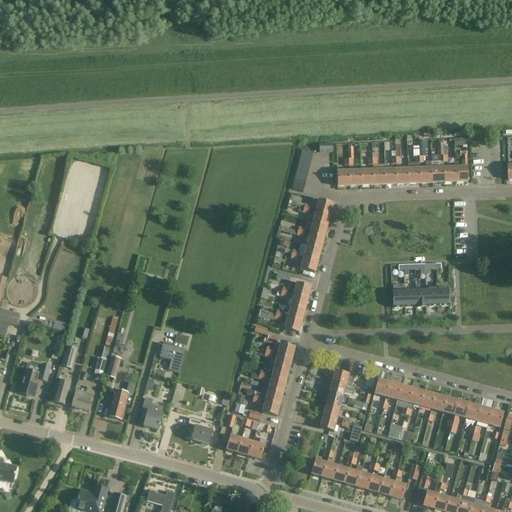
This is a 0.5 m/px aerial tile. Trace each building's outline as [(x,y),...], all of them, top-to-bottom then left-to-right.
[(431,184),(443,183),(443,169),(443,163),(442,163),(442,148),(443,148),(442,144),(438,145),(438,162),(432,163),(432,169),(431,169),(431,184)] [(319,153),(332,152),(332,145),(319,145),(319,153)] [(300,158),(311,161),(313,154),(302,151),(300,158)] [(299,164),(309,167),(311,161),(300,158),(299,164)] [(297,171),(308,174),(309,167),(299,164),(297,171)] [(455,183),(454,168),(443,169),(443,183),(455,183)] [(467,182),(467,168),(454,168),(455,183),(467,182)] [(431,184),(431,169),(420,170),(420,184),(431,184)] [(408,185),(408,170),(396,171),(396,185),(408,185)] [(420,184),(420,170),(408,170),(408,185),(420,184)] [(295,177),(306,180),(308,174),(297,171),(295,177)] [(385,185),(384,171),(372,172),(373,186),(385,185)] [(396,185),(396,171),(384,171),(385,185),(396,185)] [(349,187),(349,172),(337,173),(337,187),(349,187)] [(361,186),(360,172),(349,172),(349,187),(361,186)] [(373,186),(372,172),(360,172),(361,186),(373,186)] [(294,183),(304,186),(306,180),(295,177),(294,183)] [(304,186),(294,183),(292,190),(302,193),(304,186)] [(333,204),(319,201),(316,212),(330,216),(333,204)] [(303,209),(310,211),(311,206),(304,205),(292,202),(291,206),(303,209)] [(291,206),(289,211),(302,214),(309,216),(310,211),(303,209),(291,206)] [(330,216),(316,212),(312,224),(326,227),(330,216)] [(309,235),(323,239),(326,227),(312,224),(309,235)] [(291,230),(280,227),(279,227),(278,232),(296,236),(303,238),(304,235),(304,234),(291,231),(291,230)] [(306,247),(320,250),(323,239),(309,235),(306,247)] [(303,258),(317,262),(320,250),(306,247),(303,258)] [(290,259),(302,262),(300,270),(314,273),(317,262),(303,258),(298,256),(298,257),(291,255),(290,259)] [(425,265),(414,266),(414,271),(420,271),(420,275),(425,275),(425,265)] [(427,265),(425,265),(425,275),(430,275),(430,270),(436,270),(436,265),(427,265)] [(291,278),(278,274),(276,279),(289,282),(291,278)] [(293,296),(307,299),(310,288),(296,284),(293,296)] [(447,285),(436,285),(437,290),(437,307),(448,307),(447,285)] [(404,286),(393,287),(394,309),(405,308),(404,291),(404,286)] [(426,290),(415,291),(416,308),(426,307),(426,290)] [(437,290),(426,290),(426,307),(437,307),(437,290)] [(415,291),(404,291),(405,308),(416,308),(415,291)] [(304,311),(307,299),(293,296),(290,307),(304,311)] [(290,307),(287,319),(301,322),(304,311),(290,307)] [(102,308),(95,333),(102,335),(108,310),(102,308)] [(19,315),(0,309),(0,322),(16,327),(19,315)] [(281,317),(275,315),(260,311),(258,317),(274,321),(274,319),(280,321),(281,317)] [(112,319),(105,346),(110,347),(117,320),(112,319)] [(298,334),(301,322),(287,319),(284,330),(298,334)] [(0,335),(6,337),(8,326),(0,323),(0,335)] [(256,327),(254,333),(265,336),(267,330),(256,327)] [(90,331),(83,329),(80,339),(87,341),(90,331)] [(189,339),(176,335),(174,342),(187,346),(189,339)] [(276,346),(278,339),(268,336),(267,339),(265,339),(264,342),(276,346)] [(10,346),(9,345),(10,342),(6,341),(5,344),(3,344),(2,351),(8,353),(10,346)] [(114,344),(111,354),(119,355),(121,346),(115,344),(114,344)] [(294,348),(280,344),(277,356),(291,360),(294,348)] [(162,346),(162,349),(157,348),(155,355),(159,356),(159,358),(171,361),(168,371),(179,373),(184,352),(162,346)] [(76,350),(66,347),(61,367),(71,370),(76,350)] [(98,359),(94,374),(102,377),(110,349),(104,348),(101,360),(98,359)] [(125,352),(122,363),(136,367),(139,355),(125,352)] [(291,360),(277,356),(274,367),(288,371),(291,360)] [(120,360),(111,357),(105,377),(115,380),(120,360)] [(24,371),(21,384),(18,393),(34,398),(39,381),(46,383),(50,367),(42,365),(39,375),(24,371)] [(288,371),(274,367),(271,379),(285,383),(288,371)] [(346,387),(349,375),(335,371),(332,383),(346,387)] [(259,376),(258,380),(264,381),(262,389),(268,390),(282,394),(285,383),(271,379),(265,377),(259,376)] [(374,380),(368,378),(366,386),(372,388),(374,380)] [(59,380),(55,393),(53,403),(64,406),(70,384),(59,380)] [(374,395),(385,398),(389,384),(378,381),(374,395)] [(111,408),(108,418),(121,421),(123,411),(125,405),(130,406),(136,385),(128,383),(126,394),(115,391),(111,408)] [(346,387),(332,383),(329,394),(343,398),(344,392),(353,394),(354,389),(346,387)] [(400,387),(389,384),(385,398),(384,404),(382,410),(383,410),(382,413),(386,414),(389,402),(396,404),(400,387)] [(400,387),(396,404),(395,407),(402,409),(401,415),(405,416),(412,390),(400,387)] [(255,394),(253,399),(260,400),(265,402),(279,406),(282,394),(268,390),(262,389),(261,395),(255,394)] [(412,390),(405,416),(410,417),(413,405),(420,407),(423,393),(412,390)] [(76,392),(74,398),(71,408),(89,412),(93,397),(76,392)] [(435,396),(423,393),(420,407),(431,410),(435,396)] [(343,398),(329,394),(326,406),(340,410),(342,403),(354,406),(355,401),(343,398)] [(238,396),(236,404),(242,405),(244,397),(238,396)] [(446,399),(435,396),(431,410),(442,413),(446,399)] [(145,399),(144,403),(141,413),(147,414),(144,427),(157,431),(162,416),(161,415),(163,408),(150,405),(151,401),(145,399)] [(262,413),(266,415),(276,417),(279,406),(265,402),(260,400),(253,399),(252,403),(264,406),(262,413)] [(458,402),(446,399),(442,413),(453,416),(454,416),(458,402)] [(453,416),(452,422),(451,428),(450,428),(449,433),(455,435),(459,421),(458,421),(459,417),(465,419),(469,405),(458,402),(454,416),(453,416)] [(480,408),(469,405),(465,419),(477,422),(480,408)] [(242,416),(248,418),(259,421),(261,416),(249,413),(243,412),(244,408),(236,406),(235,413),(242,415),(242,416)] [(323,417),(337,421),(340,410),(326,406),(323,417)] [(480,408),(477,422),(488,425),(492,411),(480,408)] [(503,414),(492,411),(488,425),(500,428),(503,414)] [(233,429),(236,418),(229,416),(226,428),(233,429)] [(323,417),(319,429),(334,433),(337,421),(323,417)] [(190,419),(189,420),(188,425),(195,427),(191,441),(208,445),(212,432),(211,431),(213,425),(190,419)] [(400,433),(389,430),(387,438),(398,441),(400,433)] [(404,432),(401,442),(410,444),(412,434),(404,432)] [(229,437),(229,441),(226,451),(237,454),(241,440),(229,437)] [(253,443),(249,457),(260,460),(264,447),(266,440),(260,439),(258,445),(253,443)] [(241,440),(237,454),(249,457),(253,443),(241,440)] [(326,464),(322,463),(315,461),(311,475),(322,478),(326,464)] [(16,468),(16,467),(15,469),(5,466),(6,465),(0,463),(0,480),(12,484),(16,468)] [(322,478),(334,481),(338,467),(326,464),(322,478)] [(420,468),(412,465),(408,479),(416,481),(420,468)] [(439,490),(440,490),(444,491),(446,485),(447,479),(450,480),(454,467),(447,465),(441,484),(439,490)] [(334,481),(345,485),(349,471),(338,467),(334,481)] [(356,472),(349,471),(345,485),(356,488),(360,474),(361,474),(362,468),(357,467),(356,472)] [(368,491),(372,477),(361,474),(360,474),(356,488),(368,491)] [(379,494),(383,480),(372,477),(368,491),(379,494)] [(430,479),(424,477),(421,489),(426,490),(430,479)] [(391,498),(395,484),(383,480),(379,494),(391,498)] [(434,489),(433,494),(427,493),(423,507),(434,510),(438,496),(440,490),(439,490),(441,484),(437,482),(435,489),(434,489)] [(511,485),(503,483),(501,492),(507,494),(509,487),(511,487),(511,485)] [(395,484),(391,498),(402,501),(406,487),(395,484)] [(464,491),(457,511),(470,511),(472,506),(476,493),(469,491),(470,487),(465,486),(464,491)] [(101,511),(105,500),(107,490),(95,487),(93,494),(80,491),(78,499),(77,499),(77,501),(78,501),(78,502),(74,501),(72,502),(69,511),(101,511)] [(455,501),(449,499),(445,511),(457,511),(464,491),(459,489),(458,495),(457,495),(455,501)] [(171,511),(170,511),(175,495),(167,492),(166,496),(157,494),(157,493),(155,493),(154,493),(149,492),(146,502),(162,507),(160,511),(171,511)] [(122,511),(127,497),(115,493),(109,511),(122,511)] [(215,496),(212,504),(220,507),(223,498),(215,496)] [(438,496),(434,510),(441,511),(445,511),(449,499),(438,496)] [(237,502),(235,509),(243,511),(245,504),(237,502)] [(506,511),(507,510),(508,510),(510,504),(504,502),(501,511),(506,511)]
